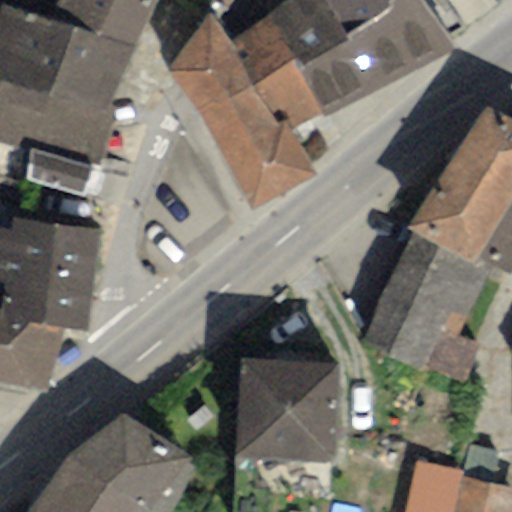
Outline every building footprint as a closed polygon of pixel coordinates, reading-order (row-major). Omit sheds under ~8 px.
[(153,0),(57,0),(48,22),(131,47),(153,0)] [(420,0),(286,0),(269,15),(291,59),(320,120),(451,50),(420,0)] [(114,110),(131,47),(48,22),(0,7),(0,79),(1,80),(114,110)] [(169,69),(200,117),(291,59),(269,15),(230,45),(211,14),(169,69)] [(320,120),(291,59),(200,117),(249,215),(317,174),(290,132),(320,120)] [(114,110),(1,80),(0,85),(0,142),(32,151),(24,180),(85,197),(94,165),(98,166),(114,110)] [(511,201),(511,121),(481,104),(409,228),(415,232),(474,266),(478,258),(484,248),(511,201)] [(511,201),(484,248),(478,258),(493,266),(511,277),(511,201)] [(100,232),(12,220),(10,233),(0,231),(0,284),(5,285),(2,306),(1,320),(62,329),(87,332),(100,232)] [(452,337),(493,266),(478,258),(474,266),(415,232),(360,344),(423,374),(426,366),(463,383),(478,349),(452,337)] [(0,383),(46,391),(62,329),(1,320),(2,306),(0,305),(0,383)] [(336,362),(239,360),(237,459),(334,461),(336,362)] [(421,458),(445,463),(458,405),(434,400),(421,458)] [(170,511),(201,462),(122,415),(64,456),(28,511),(170,511)] [(464,472),(414,462),(404,511),(511,511),(511,489),(462,480),(464,472)]
